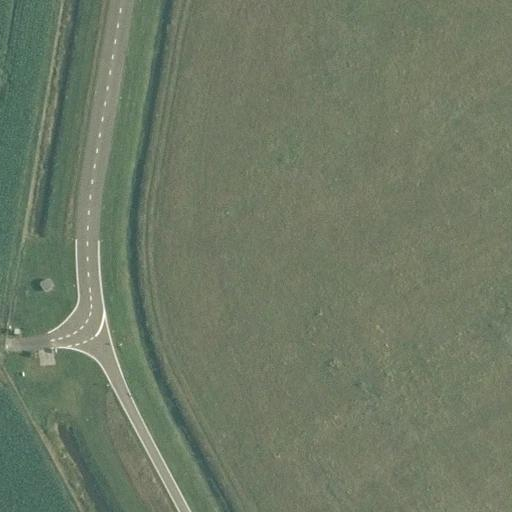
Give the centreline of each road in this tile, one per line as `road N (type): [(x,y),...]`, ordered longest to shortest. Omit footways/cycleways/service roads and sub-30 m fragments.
road 1 (unclassified): [(84,326),(90,181),(121,0)]
road 2 (unclassified): [(183,511),(84,326)]
